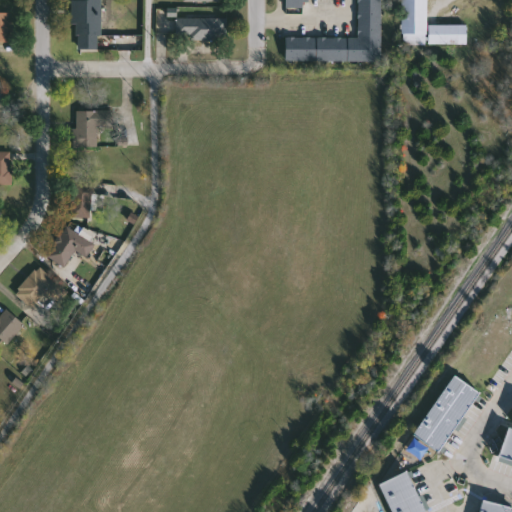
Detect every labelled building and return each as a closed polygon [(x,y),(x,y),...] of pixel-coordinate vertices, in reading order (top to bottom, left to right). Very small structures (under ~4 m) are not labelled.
[(75,50),(75,0),(101,0),(101,50),(75,50)] [(286,61),(286,37),(359,38),(359,0),(382,0),(382,62),(286,61)] [(287,0),(287,8),(311,8),(310,0),(287,0)] [(468,25),(468,44),(428,44),(428,45),(402,45),(402,0),(428,0),(428,25),(468,25)] [(0,11),(10,11),(10,42),(0,42),(0,11)] [(229,18),(229,41),(177,41),(177,18),(229,18)] [(76,111),(112,110),(112,126),(98,126),(98,147),(76,148),(76,111)] [(13,185),(0,185),(0,152),(13,152),(13,185)] [(92,185),(92,218),(73,218),(73,185),(92,185)] [(88,258),(76,251),(67,268),(48,258),(65,226),(96,243),(88,258)] [(15,292),(41,267),(56,282),(31,307),(15,292)] [(0,338),(0,318),(8,310),(25,326),(7,345),(0,338)] [(415,436),(453,376),(478,392),(440,452),(415,436)] [(511,464),(500,460),(500,453),(508,428),(509,428),(511,429),(511,464)] [(421,458),(409,451),(415,440),(427,448),(421,458)] [(408,472),(424,511),(392,511),(381,483),(408,472)] [(510,507),(509,511),(477,511),(479,501),(510,507)]
